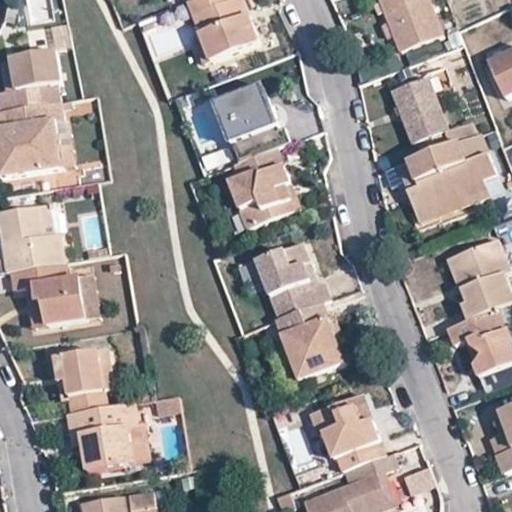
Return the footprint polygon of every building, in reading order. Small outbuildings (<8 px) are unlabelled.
[(243,0),(203,0),(194,4),(190,5),(203,38),(213,66),(261,48),(251,20),(244,23),(237,5),(244,2),(243,0)] [(383,0),(403,54),(446,38),(431,0),(383,0)] [(244,23),(251,20),(244,2),(237,5),(244,23)] [(213,66),(203,38),(195,41),(205,69),(213,66)] [(59,100),(56,81),(60,81),(55,48),(10,55),(11,60),(16,89),(6,90),(0,91),(0,103),(1,109),(59,100)] [(511,54),(492,64),(509,101),(511,100),(511,54)] [(6,90),(16,89),(11,60),(1,61),(6,90)] [(449,134),(429,83),(394,96),(414,148),(421,145),(426,160),(452,150),(478,140),(473,125),(449,134)] [(235,147),(242,167),(276,155),(281,153),(286,151),(267,98),(224,114),(226,122),(235,147)] [(62,117),(59,100),(1,109),(0,109),(0,170),(1,175),(62,166),(54,118),(62,117)] [(223,152),(235,147),(226,122),(214,127),(223,152)] [(478,140),(452,150),(426,160),(414,165),(420,181),(424,190),(411,196),(419,219),(439,212),(438,208),(468,197),(470,201),(490,193),(486,182),(498,177),(483,138),(478,140)] [(287,169),(281,153),(276,155),(282,171),(287,169)] [(276,155),(242,167),(239,169),(246,184),(235,189),(251,234),(289,220),(280,196),(294,190),(287,169),(282,171),(276,155)] [(424,190),(420,181),(407,186),(411,196),(424,190)] [(280,196),(289,220),(304,215),(294,190),(280,196)] [(511,196),(500,202),(507,219),(511,216),(511,196)] [(438,208),(439,212),(442,220),(472,209),(470,201),(468,197),(438,208)] [(51,210),(42,212),(46,241),(55,239),(51,210)] [(9,277),(12,277),(59,268),(69,267),(63,238),(55,239),(46,241),(42,212),(0,218),(0,222),(4,249),(12,247),(15,261),(7,261),(9,277)] [(471,306),(478,323),(504,312),(511,309),(511,287),(508,277),(511,275),(511,268),(502,244),(462,259),(472,285),(477,283),(479,288),(466,293),(471,306)] [(4,249),(7,261),(15,261),(12,247),(4,249)] [(274,293),(285,324),(290,321),(328,308),(334,305),(328,289),(324,290),(318,293),(316,287),(322,285),(309,249),(264,266),(274,293)] [(472,285),(462,259),(451,262),(463,294),(466,293),(479,288),(477,283),(472,285)] [(274,293),(264,266),(245,273),(255,300),(274,293)] [(71,283),(69,267),(59,268),(62,285),(71,283)] [(62,285),(59,268),(12,277),(15,295),(27,293),(30,309),(42,307),(46,332),(90,324),(82,281),(71,283),(62,285)] [(471,325),(478,323),(471,306),(465,308),(471,325)] [(34,334),(46,332),(42,307),(30,309),(34,334)] [(333,323),(328,308),(290,321),(297,339),(288,343),(303,387),(355,369),(349,349),(343,351),(333,323)] [(511,334),(504,312),(478,323),(471,325),(452,332),(459,349),(475,344),(477,348),(489,356),(480,367),(484,380),(511,369),(511,334)] [(343,351),(349,349),(339,320),(333,323),(343,351)] [(112,355),(101,356),(109,395),(118,393),(112,355)] [(111,413),(109,395),(101,356),(68,361),(72,386),(77,418),(82,417),(111,413)] [(64,387),(72,386),(68,361),(59,362),(64,387)] [(369,400),(357,404),(364,422),(369,421),(371,427),(377,424),(369,400)] [(350,475),(390,460),(377,424),(371,427),(369,421),(364,422),(357,404),(316,419),(324,441),(330,439),(339,464),(342,463),(348,476),(350,475)] [(142,430),(138,408),(111,413),(82,417),(87,449),(91,476),(138,468),(132,432),(142,430)] [(501,459),(511,454),(511,412),(503,415),(511,437),(495,444),(501,459)] [(82,417),(77,418),(72,419),(78,451),(87,449),(82,417)] [(403,473),(397,457),(391,459),(397,475),(403,473)] [(390,460),(350,475),(356,490),(310,508),(312,511),(375,511),(392,506),(383,480),(391,477),(397,475),(391,459),(390,460)] [(396,511),(403,510),(391,477),(383,480),(392,506),(375,511),(396,511)] [(133,511),(147,511),(159,510),(156,497),(131,501),(133,511)] [(297,511),(291,497),(279,502),(282,511),(297,511)] [(127,511),(125,502),(85,509),(85,511),(127,511)]
